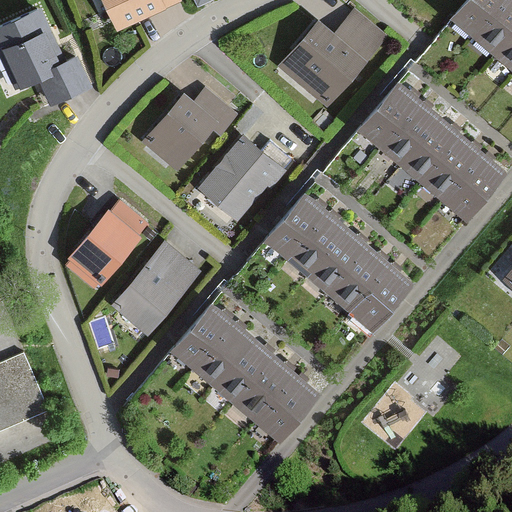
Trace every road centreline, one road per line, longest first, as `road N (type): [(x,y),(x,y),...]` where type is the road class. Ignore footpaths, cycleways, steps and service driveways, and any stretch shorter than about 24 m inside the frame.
road 1 (residential): [(257,0),(150,62),(100,110),(58,175),(43,226),(83,387),(110,454)]
road 2 (residential): [(342,511),(431,487),(511,437)]
road 3 (residential): [(0,503),(110,454)]
